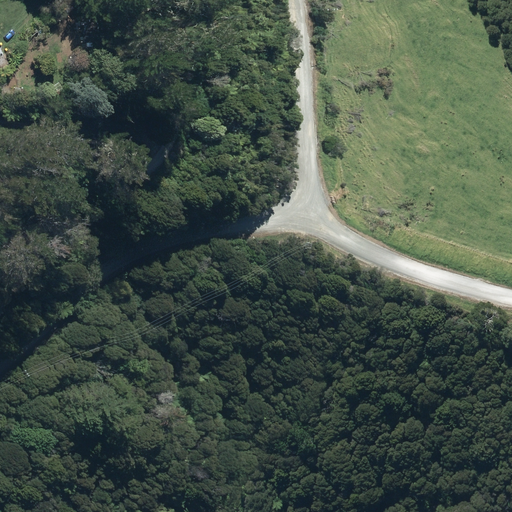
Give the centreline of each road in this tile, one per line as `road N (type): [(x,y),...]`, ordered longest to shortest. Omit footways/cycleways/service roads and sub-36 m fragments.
road 1 (unclassified): [(0,364),(119,267),(159,247),(305,210)]
road 2 (unclassified): [(305,210),(425,274),(511,299)]
road 3 (unclassified): [(295,0),(305,210)]
